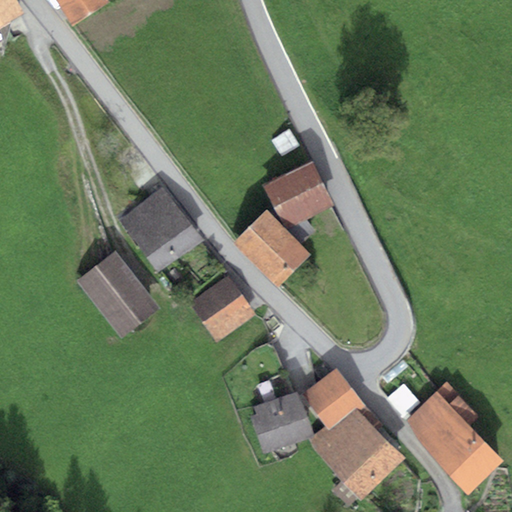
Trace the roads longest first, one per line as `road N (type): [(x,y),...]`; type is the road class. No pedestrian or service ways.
road 1 (unclassified): [(252,0),(395,305),(394,344),(359,369),(340,361),(227,254),(33,0)]
road 2 (track): [(37,4),(44,55),(116,235),(152,283)]
road 3 (track): [(455,511),(449,490),(359,369)]
